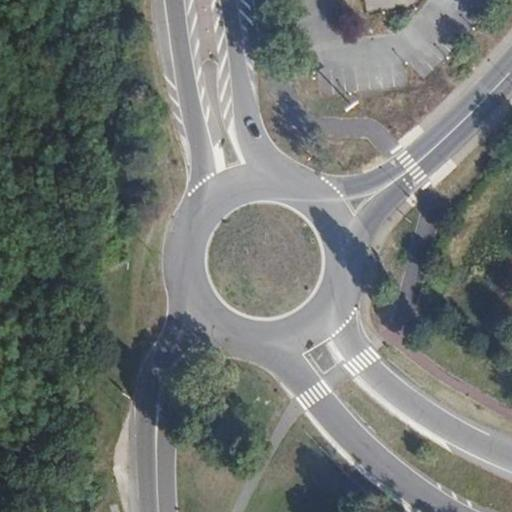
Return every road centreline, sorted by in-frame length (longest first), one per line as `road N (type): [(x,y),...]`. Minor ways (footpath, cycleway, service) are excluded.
road 1 (primary): [(237,336),(289,365),(381,463),(446,511)]
road 2 (primary): [(511,458),(451,430),(386,383),(353,348),(333,302)]
road 3 (residential): [(511,66),(459,126),(336,224)]
road 4 (primary): [(176,0),(199,151),(191,228)]
road 5 (tertiary): [(214,322),(180,360),(159,401),(158,511)]
road 6 (primary): [(277,181),(248,127),(234,0)]
